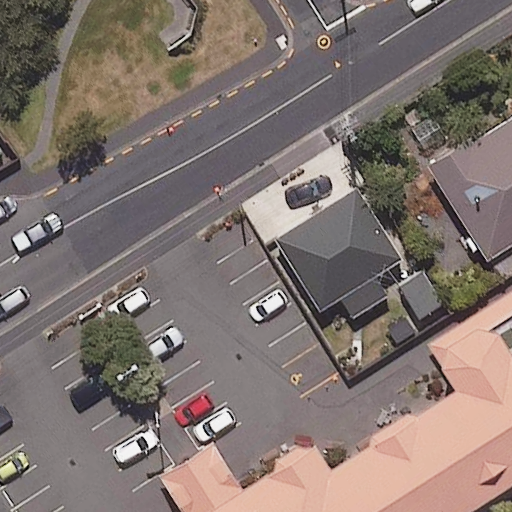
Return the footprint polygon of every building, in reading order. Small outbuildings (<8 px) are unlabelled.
[(511,236),(511,108),(425,161),(482,254),(511,236)] [(0,163),(14,155),(0,133),(0,163)] [(344,192),(324,161),(252,205),(315,306),(343,289),(356,311),(412,276),(355,185),(344,192)] [(381,511),(511,430),(511,277),(154,503),(139,479),(85,511),(381,511)] [(9,511),(0,497),(0,511),(9,511)]
